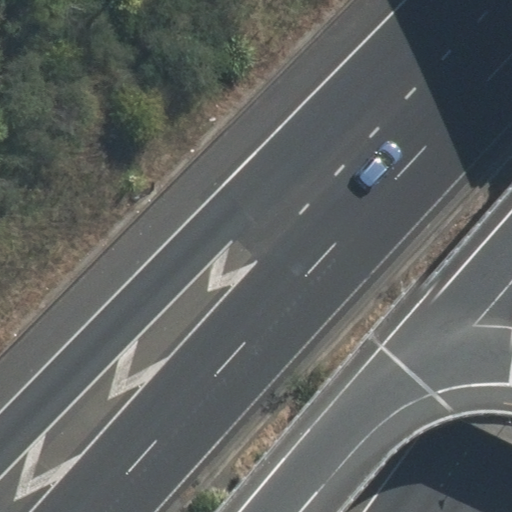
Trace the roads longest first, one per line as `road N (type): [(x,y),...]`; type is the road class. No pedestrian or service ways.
road 1 (motorway): [(93,511),(511,23)]
road 2 (motorway): [(0,442),(337,99),(456,0)]
road 3 (motorway): [(511,233),(395,375)]
road 4 (motorway): [(395,375),(281,511)]
road 5 (motorway): [(511,395),(426,511)]
